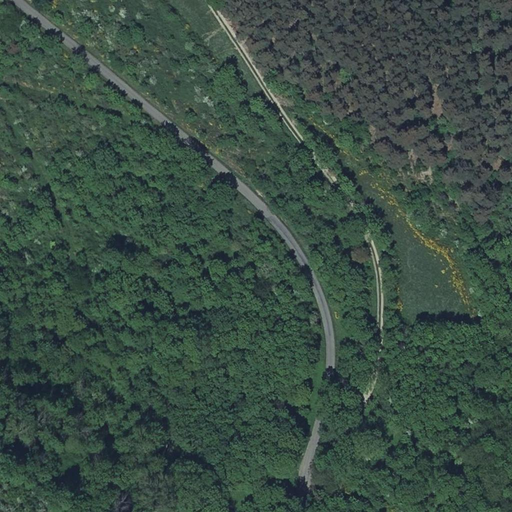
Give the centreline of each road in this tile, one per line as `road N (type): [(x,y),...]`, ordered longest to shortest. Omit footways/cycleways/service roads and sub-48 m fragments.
road 1 (residential): [(297,511),(329,369),(322,299),(304,261),(243,187),(16,0)]
road 2 (track): [(300,496),(313,492),(376,370),(376,270),(359,219),(205,0)]
